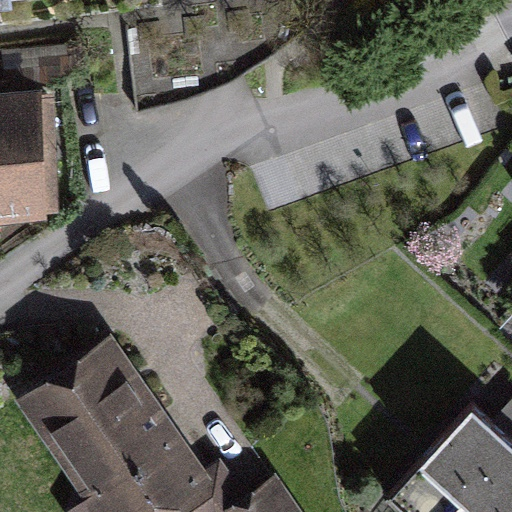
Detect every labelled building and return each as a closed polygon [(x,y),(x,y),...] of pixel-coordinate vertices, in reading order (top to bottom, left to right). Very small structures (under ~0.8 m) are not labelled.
[(131,45),(139,96),(280,73),(271,22),(131,45)] [(54,105),(0,107),(0,221),(60,219),(54,105)] [(106,352),(20,408),(81,503),(66,511),(171,511),(199,494),(106,352)] [(511,511),(511,426),(506,420),(482,399),(390,500),(403,511),(511,511)] [(282,511),(270,496),(248,511),(282,511)]
